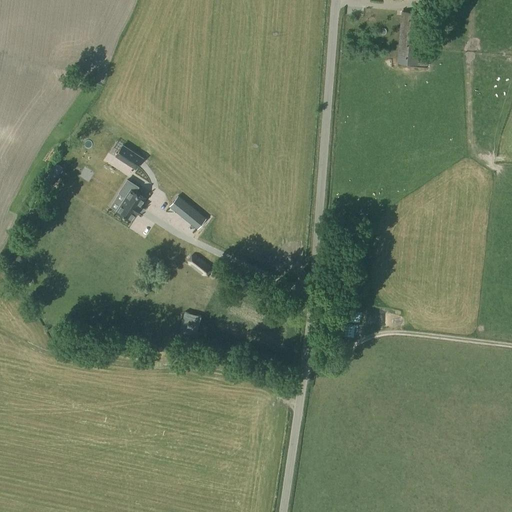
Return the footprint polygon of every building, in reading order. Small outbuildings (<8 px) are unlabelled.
[(400,11),(396,63),(417,65),(421,12),(400,11)] [(113,161),(132,173),(139,162),(120,150),(113,161)] [(55,162),(52,166),(60,171),(62,167),(55,162)] [(107,198),(120,180),(102,168),(90,186),(107,198)] [(55,179),(47,174),(44,178),(52,183),(55,179)] [(139,187),(127,179),(118,193),(125,198),(116,211),(130,220),(135,213),(136,214),(141,207),(140,206),(145,199),(135,193),(139,187)] [(177,196),(169,206),(198,229),(206,219),(177,196)] [(190,256),(186,260),(188,265),(202,275),(208,276),(211,271),(209,265),(194,255),(190,256)] [(139,281),(131,285),(133,295),(144,296),(147,286),(139,281)] [(182,314),(123,298),(118,317),(177,333),(182,314)]
